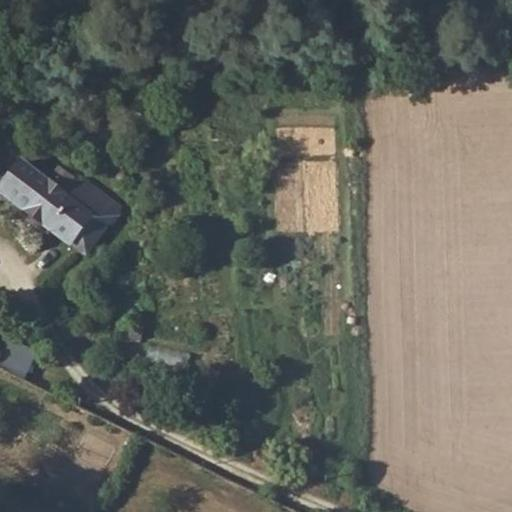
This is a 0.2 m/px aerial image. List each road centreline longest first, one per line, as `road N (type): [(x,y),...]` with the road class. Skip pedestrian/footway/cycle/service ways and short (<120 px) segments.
road 1 (unclassified): [(511,47),(345,51),(0,125)]
road 2 (unclassified): [(363,511),(129,415),(94,387),(27,286)]
